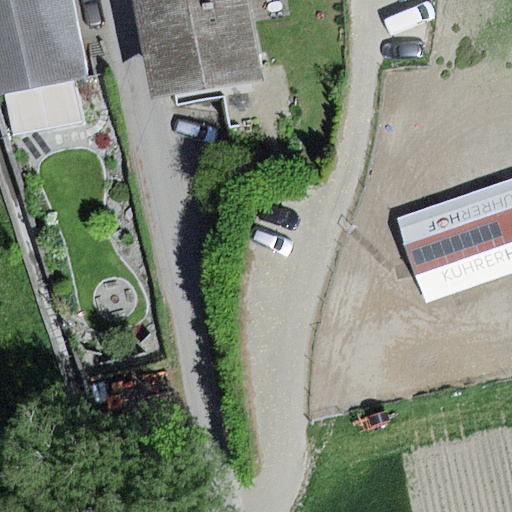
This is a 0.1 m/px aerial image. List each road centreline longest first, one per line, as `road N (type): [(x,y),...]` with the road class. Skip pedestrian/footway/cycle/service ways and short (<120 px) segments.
road 1 (track): [(259,511),(284,460),(308,259),(368,134),(371,0)]
road 2 (track): [(122,0),(228,511)]
